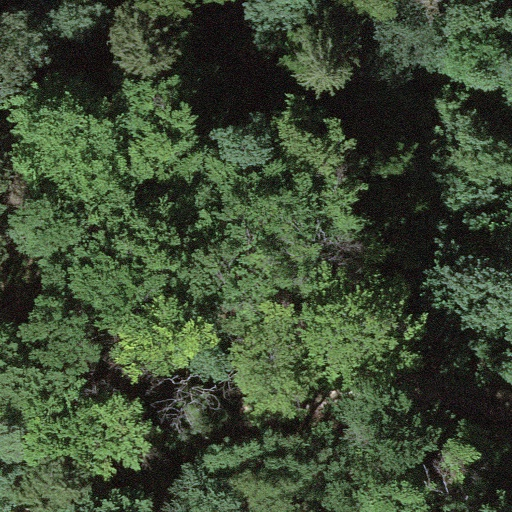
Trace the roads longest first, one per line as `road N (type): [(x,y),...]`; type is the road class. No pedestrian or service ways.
road 1 (track): [(511,79),(437,57),(347,53),(0,61)]
road 2 (track): [(36,511),(88,473),(231,416),(364,379),(470,388),(511,404)]
